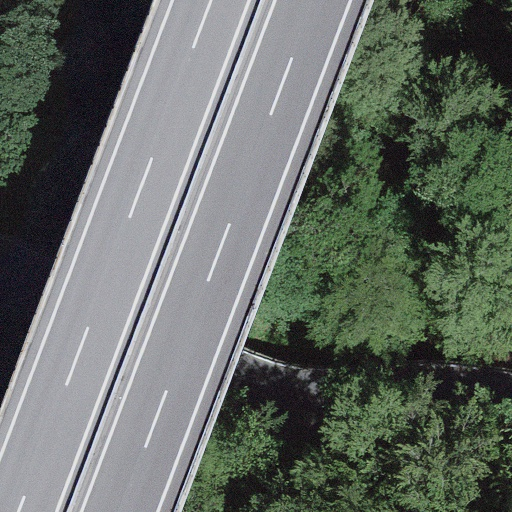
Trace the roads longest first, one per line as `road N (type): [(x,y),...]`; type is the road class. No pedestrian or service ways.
road 1 (motorway): [(118,511),(312,0)]
road 2 (motorway): [(208,0),(15,511)]
road 3 (tertiary): [(0,269),(75,297),(248,400),(290,410),(511,409)]
